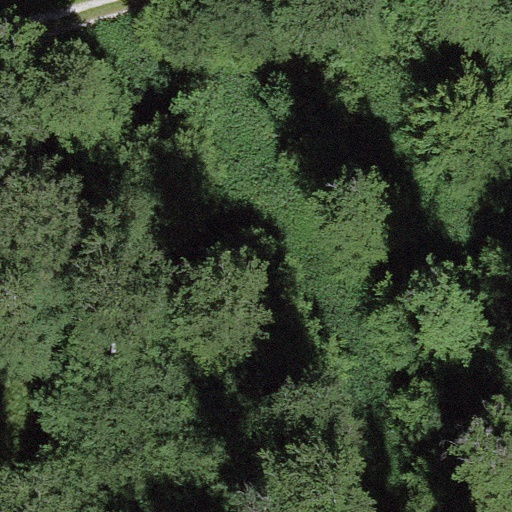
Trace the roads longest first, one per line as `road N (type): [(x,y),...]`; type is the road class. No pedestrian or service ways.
road 1 (track): [(511,121),(317,202),(173,208),(0,232)]
road 2 (track): [(127,0),(0,33)]
